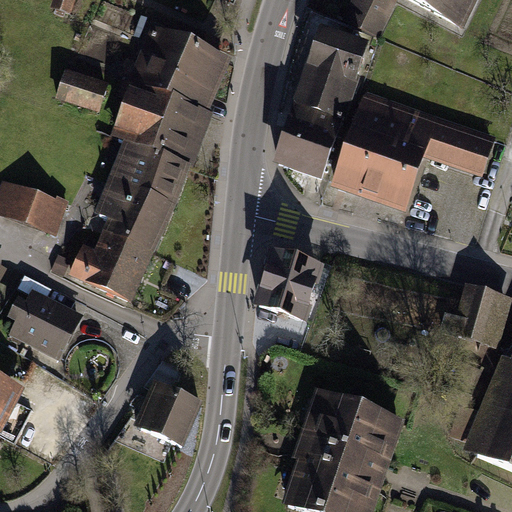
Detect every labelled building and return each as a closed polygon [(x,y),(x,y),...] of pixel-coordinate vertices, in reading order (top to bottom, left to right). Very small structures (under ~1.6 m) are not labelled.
[(395,0),(358,0),(348,20),(378,35),(395,0)] [(407,0),(461,27),(474,0),(407,0)] [(156,37),(136,88),(144,91),(203,114),(223,64),(156,37)] [(365,51),(324,37),(279,166),(323,181),(345,116),(343,115),(365,51)] [(107,92),(66,79),(59,101),(100,114),(107,92)] [(203,114),(144,91),(140,102),(134,100),(123,130),(128,133),(124,145),(129,147),(186,169),(199,132),(204,134),(210,116),(203,114)] [(369,97),(335,194),(407,219),(427,161),(485,181),(498,142),(369,97)] [(186,169),(129,147),(112,189),(101,217),(114,223),(108,235),(152,254),(172,210),(186,169)] [(67,206),(5,186),(0,201),(0,218),(57,237),(67,206)] [(152,254),(108,235),(98,257),(84,251),(73,276),(131,301),(152,254)] [(273,261),(254,315),(305,333),(324,279),(273,261)] [(0,288),(8,274),(0,269),(0,288)] [(448,317),(443,333),(499,351),(511,308),(511,305),(467,291),(458,320),(448,317)] [(36,295),(30,306),(22,302),(10,325),(18,328),(12,340),(62,365),(84,320),(36,295)] [(511,364),(501,360),(462,451),(511,471),(511,364)] [(26,394),(0,381),(0,435),(4,438),(26,394)] [(206,410),(155,388),(147,407),(136,431),(186,454),(206,410)] [(324,398),(284,507),(297,511),(372,511),(404,426),(324,398)]
